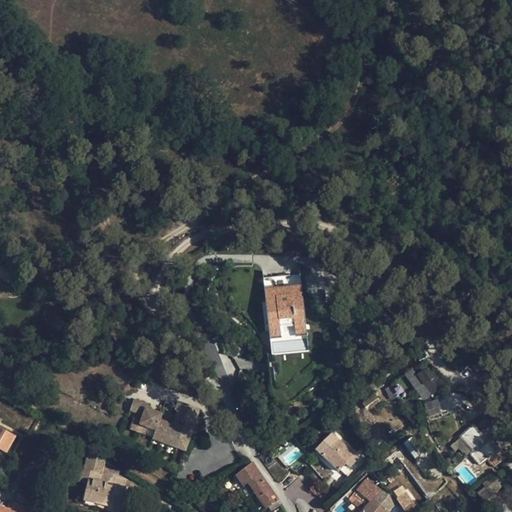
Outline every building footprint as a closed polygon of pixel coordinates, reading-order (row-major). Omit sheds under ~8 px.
[(302,287),(264,291),(270,338),(281,337),(280,325),(294,324),(296,335),(307,334),(302,287)] [(418,376),(424,386),(434,379),(427,370),(418,376)] [(134,400),(130,411),(143,415),(146,408),(147,404),(134,400)] [(428,413),(440,411),(438,400),(426,402),(428,413)] [(196,408),(179,401),(175,411),(177,411),(194,416),(196,408)] [(162,415),(146,408),(143,415),(141,421),(140,425),(147,428),(156,431),(160,420),(162,415)] [(194,416),(177,411),(175,419),(179,420),(186,423),(191,424),(194,416)] [(141,421),(134,418),(131,429),(138,432),(140,425),(141,421)] [(163,439),(168,423),(160,420),(156,431),(155,436),(163,439)] [(181,440),(186,423),(179,420),(177,424),(171,442),(170,445),(178,448),(181,440)] [(171,442),(177,424),(174,423),(173,425),(168,423),(163,439),(171,442)] [(188,443),(194,425),(191,424),(186,423),(181,440),(188,443)] [(319,431),(314,424),(308,428),(311,435),(312,436),(315,434),(319,439),(322,435),(319,431)] [(145,434),(147,428),(140,425),(138,432),(145,434)] [(489,444),(473,426),(460,438),(474,452),(471,455),(480,465),(496,451),(500,447),(493,440),(489,444)] [(0,449),(6,453),(15,436),(0,428),(0,449)] [(311,435),(308,428),(301,432),(306,439),(311,435)] [(423,452),(412,437),(403,444),(415,459),(423,452)] [(354,454),(338,439),(322,456),(338,471),(354,454)] [(181,440),(178,448),(186,451),(188,443),(181,440)] [(114,511),(119,511),(126,487),(98,481),(99,473),(102,474),(106,458),(89,447),(83,469),(79,483),(87,485),(83,501),(108,506),(107,510),(114,511)] [(300,458),(290,468),(298,474),(306,462),(300,458)] [(281,505),(253,463),(236,476),(244,486),(248,482),(266,509),(268,507),(271,511),(281,505)] [(382,489),(367,477),(349,499),(363,511),(361,511),(387,511),(394,503),(380,491),(382,489)] [(493,503),(500,482),(486,477),(478,497),(493,503)] [(506,511),(511,510),(511,485),(500,488),(506,511)] [(413,502),(407,493),(398,498),(405,508),(413,502)] [(22,511),(25,508),(10,501),(7,509),(0,505),(0,511),(22,511)] [(108,506),(83,501),(83,504),(107,510),(108,506)]
